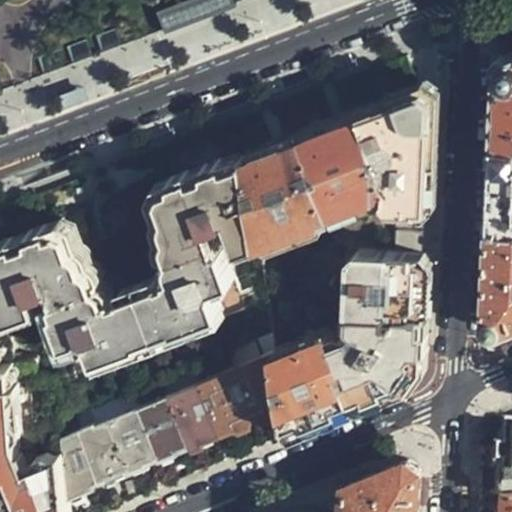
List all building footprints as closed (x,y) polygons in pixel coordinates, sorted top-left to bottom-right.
[(234,6),(233,1),(232,0),(183,0),(153,11),(160,29),(161,33),(234,6)] [(511,52),(500,57),(497,141),(511,142),(511,52)] [(418,87),(363,108),(377,147),(380,145),(382,149),(387,154),(387,161),(382,162),(388,177),(388,192),(388,198),(392,203),(397,203),(425,205),(433,206),(438,89),(433,86),(429,83),(418,87)] [(377,147),(363,108),(332,119),(304,129),(315,159),(324,163),(326,169),(320,171),(334,210),(380,192),(388,192),(388,177),(382,162),(380,156),(376,157),(373,149),(377,147)] [(315,159),(304,129),(274,141),(247,151),(252,184),(261,181),(263,190),(254,193),(261,244),(323,220),(325,212),(334,210),(320,171),(319,169),(309,173),(306,164),(315,159)] [(511,142),(497,141),(495,180),(493,226),(511,226),(511,142)] [(247,151),(162,183),(158,194),(162,205),(165,213),(164,226),(165,234),(166,245),(168,256),(216,238),(212,224),(231,217),(244,250),(261,244),(254,193),(242,198),(238,189),(252,184),(247,151)] [(424,225),(425,205),(397,203),(396,224),(424,225)] [(63,220),(0,243),(0,275),(8,273),(11,283),(1,286),(12,315),(43,303),(36,289),(55,282),(60,297),(105,279),(99,270),(93,263),(89,255),(84,247),(80,244),(77,235),(74,225),(63,220)] [(511,226),(493,226),(491,278),(488,338),(501,346),(511,341),(511,226)] [(396,249),(422,250),(424,229),(397,227),(396,249)] [(220,249),(216,238),(168,256),(169,263),(170,268),(172,275),(163,278),(161,274),(142,281),(165,341),(248,309),(224,248),(220,249)] [(355,308),(429,311),(430,281),(431,254),(427,251),(422,250),(396,249),(361,247),(354,252),(354,254),(352,308),(355,308)] [(105,279),(60,297),(58,298),(62,308),(58,310),(82,371),(165,341),(142,281),(123,288),(125,294),(116,297),(113,292),(109,285),(105,279)] [(0,376),(40,374),(39,356),(18,356),(16,333),(0,332),(0,324),(13,319),(12,315),(1,286),(0,284),(0,376)] [(427,364),(429,311),(355,308),(354,318),(359,324),(369,325),(369,337),(356,343),(353,333),(346,330),(333,335),(359,406),(414,383),(421,373),(427,364)] [(326,419),(359,406),(333,335),(331,331),(277,351),(286,413),(289,434),(326,419)] [(274,415),(286,413),(277,351),(276,349),(202,379),(224,430),(227,433),(254,422),(256,419),(255,416),(260,415),(267,412),(268,413),(269,414),(271,414),(273,415),(274,415)] [(0,511),(74,511),(74,501),(67,433),(61,372),(40,374),(0,376),(0,511)] [(193,440),(194,443),(207,437),(224,430),(202,379),(172,391),(193,440)] [(162,452),(164,459),(181,452),(187,449),(186,444),(193,440),(172,391),(142,404),(162,452)] [(108,475),(109,482),(130,473),(149,466),(146,459),(155,455),(162,452),(142,404),(97,422),(108,475)] [(67,433),(74,501),(81,498),(87,496),(87,488),(96,485),(94,481),(108,475),(97,422),(67,433)] [(511,495),(511,429),(498,429),(498,453),(492,453),(491,461),(491,470),(497,471),(496,495),(511,495)] [(419,511),(421,468),(414,463),(408,458),(350,482),(349,511),(419,511)]
